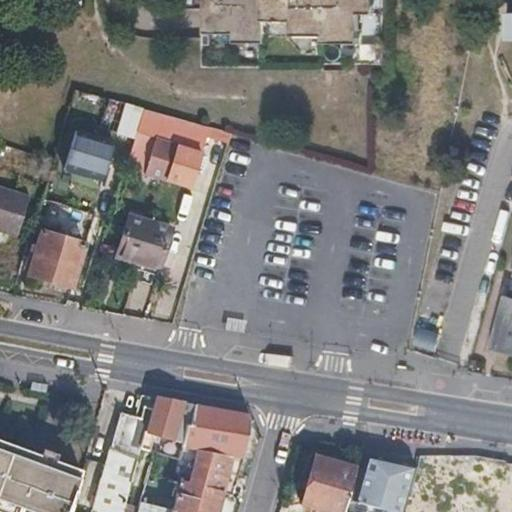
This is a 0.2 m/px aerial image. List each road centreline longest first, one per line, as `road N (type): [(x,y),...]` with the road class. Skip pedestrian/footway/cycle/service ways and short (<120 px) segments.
road 1 (secondary): [(296,389),(0,336)]
road 2 (residential): [(440,415),(511,135)]
road 3 (secondary): [(440,415),(296,389)]
road 4 (residential): [(296,389),(262,511)]
